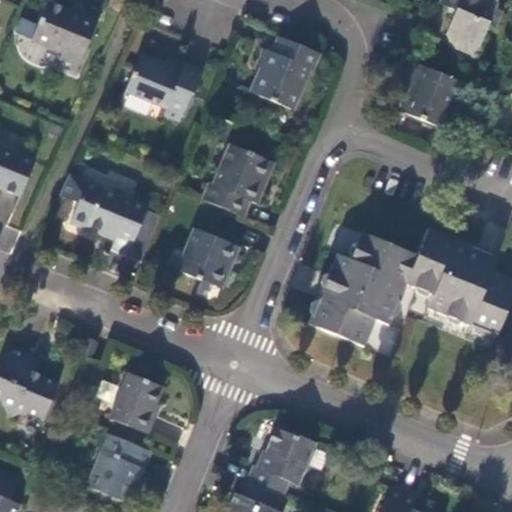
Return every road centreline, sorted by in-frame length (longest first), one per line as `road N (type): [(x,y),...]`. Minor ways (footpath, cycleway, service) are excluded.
road 1 (residential): [(235,363),(511,477)]
road 2 (residential): [(333,139),(235,363)]
road 3 (residential): [(36,281),(235,363)]
road 4 (residential): [(245,0),(352,46),(333,139)]
road 5 (residential): [(333,139),(494,203)]
road 6 (residential): [(170,511),(235,363)]
